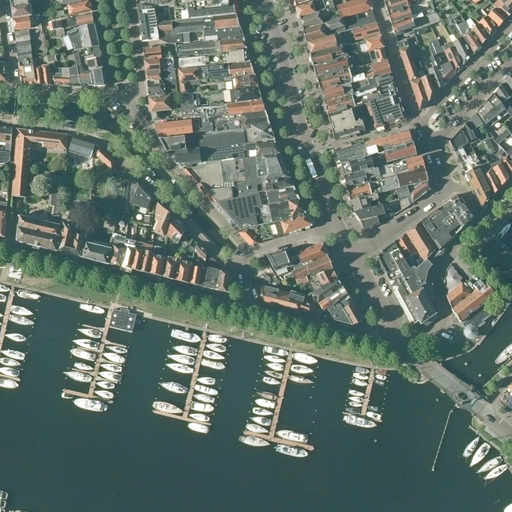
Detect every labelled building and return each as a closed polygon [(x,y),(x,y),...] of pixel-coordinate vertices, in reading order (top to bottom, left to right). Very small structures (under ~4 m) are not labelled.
[(31,5),(30,0),(9,0),(11,8),(31,5)] [(44,10),(44,9),(42,0),(36,0),(39,11),(44,10)] [(232,0),(173,0),(176,21),(213,18),(236,15),(233,4),(232,0)] [(313,3),(296,8),(299,18),(299,19),(328,10),(334,8),(335,8),(332,0),(323,0),(320,1),(313,3)] [(341,20),(342,19),(367,12),(372,11),(368,0),(360,0),(337,7),(341,20)] [(397,0),(385,4),(388,16),(409,9),(409,8),(411,7),(410,3),(414,2),(414,3),(419,1),(418,0),(397,0)] [(507,20),(511,13),(511,0),(504,0),(501,3),(495,9),(507,20)] [(67,5),(69,17),(92,11),(90,1),(67,5)] [(33,17),(31,5),(11,8),(13,20),(33,17)] [(138,12),(142,43),(159,40),(157,24),(159,21),(158,19),(156,17),(155,10),(152,11),(152,8),(138,6),(138,12)] [(328,10),(299,19),(303,31),(338,20),(334,8),(328,10)] [(44,10),(39,11),(40,17),(41,21),(46,20),(46,18),(48,17),(47,9),(44,9),(44,10)] [(413,19),(409,9),(388,16),(392,27),(412,19),(413,19)] [(416,20),(429,16),(426,9),(414,13),(416,20)] [(507,20),(495,9),(487,17),(492,24),(493,23),(499,28),(507,20)] [(352,30),(376,24),(372,11),(367,12),(369,18),(359,21),(358,17),(342,21),(342,19),(341,20),(338,20),(303,31),(307,43),(326,38),(346,32),(352,30)] [(92,14),(75,17),(77,22),(71,23),(70,20),(62,22),(62,21),(48,24),(50,31),(56,30),(64,29),(93,24),(92,14)] [(239,28),(236,15),(213,18),(176,21),(158,23),(159,33),(159,40),(159,41),(168,45),(190,43),(190,39),(195,39),(196,40),(199,40),(200,38),(202,38),(203,37),(202,32),(204,32),(240,29),(239,28)] [(31,29),(41,28),(41,21),(40,17),(13,20),(14,32),(31,30),(31,29)] [(479,24),(479,25),(489,38),(497,30),(492,24),(487,17),(479,24)] [(395,35),(412,29),(415,28),(412,19),(392,27),(394,33),(395,35)] [(261,35),(266,34),(265,27),(268,27),(267,20),(258,22),(261,35)] [(489,38),(479,25),(476,28),(470,20),(465,24),(481,46),(489,38)] [(380,35),(376,24),(352,30),(346,32),(326,38),(307,43),(310,55),(338,48),(345,46),(344,43),(355,39),(355,42),(380,35)] [(472,56),(481,46),(465,24),(456,29),(472,56)] [(99,47),(96,36),(94,25),(78,28),(67,33),(68,36),(63,39),(68,51),(74,48),(75,52),(83,50),(95,48),(99,47)] [(463,65),(472,56),(456,29),(456,28),(453,25),(448,28),(450,31),(456,41),(453,43),(463,65)] [(243,39),(240,29),(204,32),(205,44),(244,40),(243,39)] [(32,52),(30,41),(29,31),(14,33),(16,43),(17,53),(32,52)] [(360,43),(360,46),(362,53),(368,51),(368,52),(369,52),(371,62),(378,60),(378,63),(387,61),(384,48),(381,37),(366,42),(360,43)] [(246,52),(244,40),(205,44),(180,46),(175,47),(177,57),(181,58),(190,57),(189,57),(199,56),(199,57),(208,56),(209,56),(246,52)] [(397,43),(400,51),(409,48),(406,40),(397,43)] [(428,44),(430,49),(433,57),(429,58),(434,68),(428,71),(436,93),(444,85),(440,72),(442,71),(440,67),(436,56),(442,53),(439,45),(437,40),(428,44)] [(452,42),(446,45),(442,47),(444,52),(449,63),(440,67),(442,71),(440,72),(444,85),(463,65),(453,43),(452,42)] [(102,69),(99,47),(95,48),(96,55),(84,57),(86,70),(87,72),(90,71),(102,69)] [(144,61),(173,59),(169,55),(161,55),(161,48),(143,49),(144,61)] [(343,48),(310,55),(313,67),(333,61),(333,58),(344,55),(343,48)] [(414,63),(409,48),(400,51),(405,66),(414,63)] [(33,61),(32,52),(17,53),(18,62),(19,62),(33,61)] [(247,52),(246,52),(209,56),(210,66),(250,63),(247,52)] [(92,86),(90,71),(87,72),(86,70),(82,69),(78,53),(74,55),(81,87),(92,86)] [(47,57),(47,61),(48,64),(54,62),(57,62),(55,55),(47,57)] [(81,87),(74,55),(66,57),(67,63),(71,62),(73,68),(69,69),(70,88),(81,87)] [(210,66),(209,56),(208,56),(204,57),(179,60),(179,65),(180,69),(210,66)] [(357,56),(313,67),(316,78),(349,70),(360,67),(357,56)] [(160,72),(168,71),(174,70),(173,59),(144,61),(146,74),(160,72)] [(478,68),(484,62),(480,59),(474,64),(478,68)] [(420,62),(423,71),(418,73),(420,81),(428,102),(436,93),(428,71),(426,65),(426,66),(424,60),(420,62)] [(34,68),(33,61),(19,62),(20,69),(19,69),(22,85),(36,85),(34,68)] [(48,64),(47,61),(45,61),(46,66),(34,68),(36,85),(51,86),(48,66),(55,65),(54,62),(48,64)] [(373,73),(364,76),(365,80),(373,78),(373,80),(392,74),(387,61),(374,64),(371,65),(373,73)] [(411,84),(420,81),(418,73),(414,63),(405,66),(404,66),(410,84),(411,84)] [(254,76),(250,64),(229,66),(197,69),(178,71),(179,83),(188,82),(199,81),(220,79),(254,76)] [(56,69),(55,65),(48,66),(51,86),(70,88),(69,69),(62,69),(56,69)] [(90,71),(92,86),(93,87),(105,87),(105,85),(108,85),(106,75),(103,75),(102,69),(90,71)] [(352,83),(364,80),(365,80),(364,76),(363,74),(353,77),(352,71),(349,72),(349,70),(317,79),(321,91),(339,87),(352,83)] [(146,74),(147,84),(176,80),(175,76),(167,77),(161,78),(160,72),(146,74)] [(364,80),(367,92),(395,84),(392,74),(373,80),(373,78),(365,80),(364,80)] [(221,83),(230,83),(230,91),(235,91),(257,88),(258,88),(254,76),(220,79),(221,83)] [(177,94),(176,80),(147,84),(148,95),(149,97),(166,96),(165,86),(168,85),(170,86),(175,86),(175,90),(173,90),(173,94),(177,94)] [(420,110),(428,102),(420,81),(411,84),(420,110)] [(188,82),(179,83),(181,96),(189,95),(188,82)] [(511,118),(511,107),(507,101),(511,98),(502,85),(494,95),(509,114),(511,118)] [(348,88),(340,90),(339,87),(321,91),(321,92),(324,104),(351,97),(348,88)] [(262,101),(257,88),(235,91),(230,91),(225,92),(225,97),(231,96),(231,104),(231,105),(262,101)] [(335,142),(366,132),(362,122),(360,122),(360,121),(359,121),(354,109),(351,110),(361,106),(363,113),(365,112),(372,131),(384,127),(406,120),(396,88),(380,92),(380,89),(324,104),(328,116),(334,139),(334,140),(335,142)] [(489,129),(509,114),(494,95),(477,113),(489,129)] [(182,110),(194,109),(195,109),(193,96),(180,98),(181,110),(182,110)] [(170,97),(149,99),(151,113),(164,112),(171,111),(170,97)] [(228,117),(265,113),(262,101),(231,105),(231,104),(212,106),(212,107),(195,109),(194,109),(182,110),(182,118),(189,117),(189,119),(200,118),(201,120),(215,118),(228,117)] [(164,112),(151,113),(153,122),(165,120),(164,112)] [(251,126),(269,125),(265,113),(228,117),(215,118),(201,120),(199,120),(200,133),(215,132),(218,132),(219,131),(237,129),(236,122),(241,121),(242,128),(251,126)] [(483,125),(475,114),(468,122),(474,130),(483,125)] [(193,134),(191,121),(154,126),(158,138),(193,134)] [(467,123),(463,128),(470,145),(480,141),(475,130),(474,131),(467,123)] [(200,150),(256,143),(274,141),(269,125),(251,126),(242,128),(242,129),(218,133),(218,132),(215,132),(215,133),(210,134),(210,136),(203,136),(203,141),(199,141),(200,150)] [(12,129),(1,128),(0,135),(0,143),(6,144),(5,151),(11,151),(12,129)] [(30,164),(31,155),(32,143),(42,143),(43,133),(17,130),(15,162),(30,164)] [(483,207),(492,197),(477,168),(481,166),(476,157),(474,153),(467,157),(462,148),(469,144),(461,130),(449,142),(466,174),(483,207)] [(498,145),(511,134),(507,130),(494,142),(498,145)] [(409,132),(364,144),(368,158),(394,151),(393,149),(411,144),(409,132)] [(68,136),(43,133),(42,143),(43,144),(43,148),(66,150),(68,136)] [(159,140),(167,154),(181,152),(192,151),(193,151),(191,136),(159,140)] [(73,138),(69,152),(90,159),(95,145),(88,143),(73,138)] [(178,165),(182,169),(183,168),(192,166),(199,164),(206,163),(212,162),(279,155),(275,143),(256,145),(256,143),(211,149),(200,150),(193,151),(192,151),(181,152),(167,154),(176,164),(178,165)] [(337,151),(341,165),(368,158),(364,144),(337,151)] [(341,165),(344,178),(393,165),(400,164),(399,161),(414,157),(411,144),(393,149),(394,151),(368,158),(341,165)] [(116,162),(99,148),(94,154),(112,171),(116,162)] [(497,154),(500,161),(510,179),(511,176),(511,160),(506,154),(502,150),(497,154)] [(10,162),(10,153),(0,152),(0,164),(5,165),(10,162)] [(183,168),(184,171),(211,204),(292,187),(279,155),(212,162),(206,163),(199,164),(192,166),(183,168)] [(422,158),(400,164),(393,165),(396,177),(425,169),(422,158)] [(510,179),(500,161),(490,166),(502,187),(510,179)] [(30,164),(15,162),(12,197),(26,199),(27,177),(29,177),(30,164)] [(487,162),(481,166),(477,168),(492,197),(502,187),(490,166),(487,162)] [(396,177),(393,165),(344,178),(347,189),(369,184),(374,183),(379,182),(396,177)] [(395,190),(407,187),(428,182),(425,169),(396,177),(379,182),(374,183),(369,184),(347,189),(350,201),(371,196),(372,197),(379,195),(379,194),(383,193),(383,194),(395,190)] [(51,217),(60,218),(64,178),(52,177),(48,207),(52,207),(51,217)] [(134,180),(131,182),(130,209),(134,210),(135,206),(149,212),(154,200),(137,183),(134,180)] [(129,209),(130,209),(131,182),(131,181),(125,182),(123,197),(120,209),(126,210),(125,213),(129,213),(129,209)] [(428,182),(407,187),(410,198),(412,204),(422,197),(423,197),(422,196),(426,194),(427,193),(430,191),(428,182)] [(238,233),(305,214),(292,187),(211,204),(238,233)] [(410,198),(407,187),(395,190),(399,201),(407,199),(410,198)] [(350,202),(354,213),(370,209),(368,203),(380,200),(379,195),(372,197),(350,202)] [(474,217),(458,196),(451,201),(420,223),(438,249),(439,251),(444,247),(463,229),(474,217)] [(407,199),(399,201),(401,211),(409,206),(407,199)] [(370,209),(354,213),(360,221),(384,216),(384,213),(389,211),(391,218),(395,215),(394,210),(396,209),(394,203),(370,209)] [(153,233),(164,237),(172,219),(157,204),(155,221),(158,223),(153,233)] [(62,215),(59,226),(60,227),(56,252),(69,256),(76,233),(78,228),(77,228),(79,220),(79,219),(80,215),(62,210),(61,215),(62,215)] [(312,228),(305,214),(238,233),(250,247),(284,236),(311,227),(311,228),(312,228)] [(16,243),(56,252),(60,227),(59,226),(40,222),(41,218),(34,216),(32,220),(20,217),(19,227),(18,226),(16,243)] [(365,233),(379,225),(377,218),(361,222),(365,233)] [(167,237),(178,244),(185,232),(181,227),(181,225),(178,221),(175,222),(173,220),(167,237)] [(420,223),(394,242),(412,273),(438,249),(420,223)] [(87,236),(76,233),(69,256),(84,260),(87,238),(87,236)] [(112,239),(110,246),(107,266),(109,266),(122,269),(126,240),(126,238),(113,234),(112,239)] [(92,240),(87,238),(84,260),(107,266),(110,246),(91,241),(92,240)] [(134,250),(131,271),(132,272),(132,271),(140,273),(144,252),(142,252),(144,245),(145,245),(145,244),(141,244),(142,240),(136,239),(136,242),(134,250)] [(136,242),(126,240),(122,269),(131,271),(134,250),(136,242)] [(145,242),(145,244),(145,245),(144,245),(142,252),(144,252),(140,273),(149,275),(153,255),(151,254),(153,248),(153,247),(154,244),(145,242)] [(381,252),(377,259),(389,282),(394,282),(397,281),(400,286),(397,288),(395,291),(414,326),(419,322),(421,325),(436,315),(430,305),(436,301),(433,288),(433,283),(433,273),(435,264),(434,263),(443,254),(445,249),(444,247),(439,251),(438,249),(412,273),(394,242),(381,252)] [(197,244),(192,264),(204,267),(207,253),(197,244)] [(296,250),(288,253),(295,271),(292,272),(303,268),(328,258),(322,244),(297,254),(296,250)] [(511,259),(497,244),(488,253),(506,272),(511,267),(511,259)] [(153,255),(149,275),(162,278),(166,258),(165,258),(165,251),(160,250),(153,248),(151,254),(153,255)] [(291,273),(292,272),(295,271),(288,253),(287,250),(267,256),(278,277),(283,276),(291,273)] [(207,253),(204,267),(201,287),(215,291),(217,283),(220,266),(214,261),(207,253)] [(179,261),(166,258),(162,278),(175,282),(179,261)] [(180,258),(180,261),(179,261),(175,282),(189,285),(192,264),(186,263),(187,260),(180,258)] [(265,258),(258,260),(260,268),(268,266),(265,258)] [(328,258),(292,272),(295,280),(298,285),(304,283),(304,285),(308,283),(309,284),(314,294),(338,279),(332,270),(328,258)] [(204,267),(192,264),(189,285),(189,284),(201,287),(204,267)] [(227,274),(220,266),(217,283),(231,287),(232,279),(230,276),(228,273),(227,274)] [(291,273),(283,276),(285,281),(293,278),(291,273)] [(259,277),(256,278),(258,288),(260,288),(264,303),(275,305),(278,291),(279,288),(280,283),(276,279),(275,277),(269,279),(266,275),(259,277)] [(343,288),(338,279),(314,294),(309,297),(307,298),(317,306),(319,305),(343,288)] [(466,281),(462,285),(446,297),(452,311),(477,291),(473,286),(474,286),(470,281),(466,281)] [(480,281),(474,286),(473,286),(477,291),(452,311),(451,311),(460,323),(496,296),(485,284),(483,286),(480,281)] [(231,287),(217,283),(215,291),(230,294),(231,287)] [(348,296),(343,288),(319,305),(324,312),(348,296)] [(287,309),(290,295),(290,294),(278,291),(275,305),(287,309)] [(291,292),(290,295),(287,309),(298,312),(304,300),(304,299),(305,296),(291,292)] [(329,320),(332,318),(342,309),(353,303),(348,296),(324,312),(320,315),(320,317),(329,320)] [(304,300),(298,312),(310,315),(315,308),(317,306),(304,300)] [(353,303),(342,309),(332,318),(335,321),(351,326),(363,322),(354,307),(353,303)] [(483,323),(482,322),(490,315),(485,307),(462,325),(467,330),(466,331),(466,332),(466,333),(466,334),(466,335),(467,336),(468,337),(470,338),(473,337),(474,336),(476,334),(476,333),(476,332),(475,331),(475,330),(483,323)]
